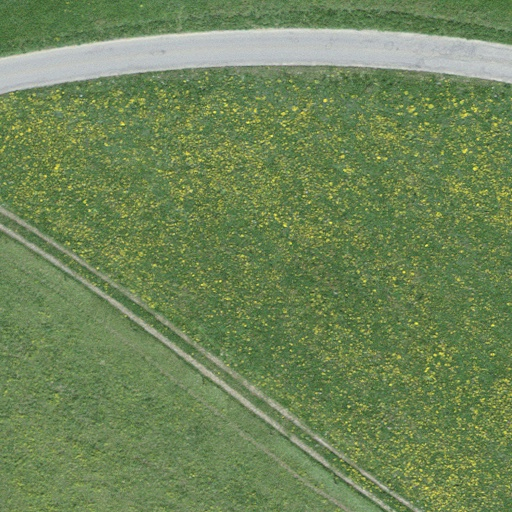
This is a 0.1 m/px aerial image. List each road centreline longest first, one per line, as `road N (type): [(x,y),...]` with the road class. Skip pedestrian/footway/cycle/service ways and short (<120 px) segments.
road 1 (unclassified): [(0,86),(118,59),(429,58),(511,78)]
road 2 (track): [(411,511),(0,219)]
